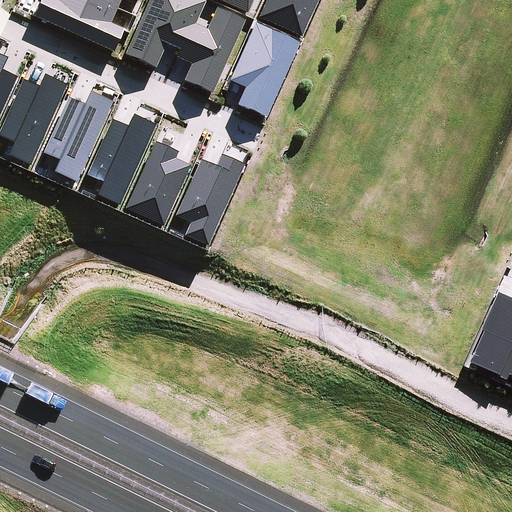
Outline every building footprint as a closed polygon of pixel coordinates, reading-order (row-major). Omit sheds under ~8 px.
[(46,0),(40,0),(31,21),(111,55),(122,33),(108,27),(119,0),(126,0),(136,4),(137,0),(54,0),(53,3),(46,0)] [(210,97),(243,23),(214,10),(205,32),(194,27),(204,4),(194,0),(148,0),(122,57),(153,71),(163,49),(176,54),(173,60),(189,68),(182,84),(210,97)] [(208,0),(245,15),(252,0),(208,0)] [(265,0),(256,19),(299,39),(316,0),(265,0)] [(263,122),(298,46),(254,25),(227,84),(242,90),(234,109),(263,122)] [(5,62),(0,59),(0,111),(15,79),(1,73),(5,62)] [(28,168),(64,88),(41,78),(36,89),(20,82),(0,127),(0,141),(11,146),(6,159),(28,168)] [(75,185),(110,105),(87,94),(82,106),(66,99),(41,155),(58,163),(52,176),(75,185)] [(117,210),(154,128),(131,118),(126,129),(109,121),(84,179),(101,186),(93,201),(117,210)] [(177,154),(154,143),(122,212),(161,230),(189,168),(174,161),(177,154)] [(205,249),(241,168),(218,158),(213,170),(198,162),(173,219),(188,226),(182,239),(205,249)] [(509,372),(511,373),(511,296),(498,290),(481,327),(483,327),(468,360),(507,378),(509,372)]
